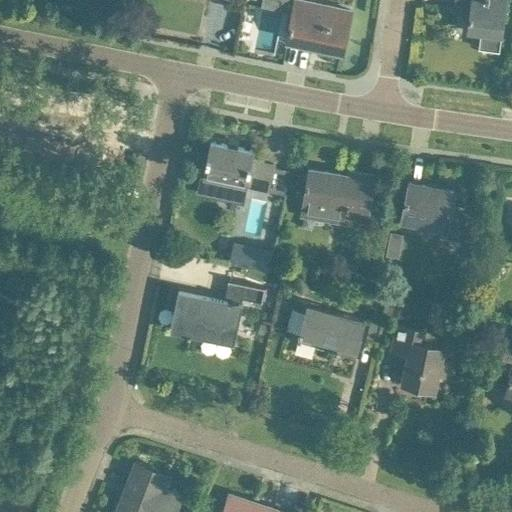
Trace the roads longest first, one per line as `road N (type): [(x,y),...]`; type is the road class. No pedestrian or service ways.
road 1 (residential): [(110,409),(178,73)]
road 2 (residential): [(430,511),(110,409)]
road 3 (tertiary): [(383,113),(178,73)]
road 4 (tertiary): [(178,73),(0,34)]
road 5 (tertiary): [(511,130),(383,113)]
